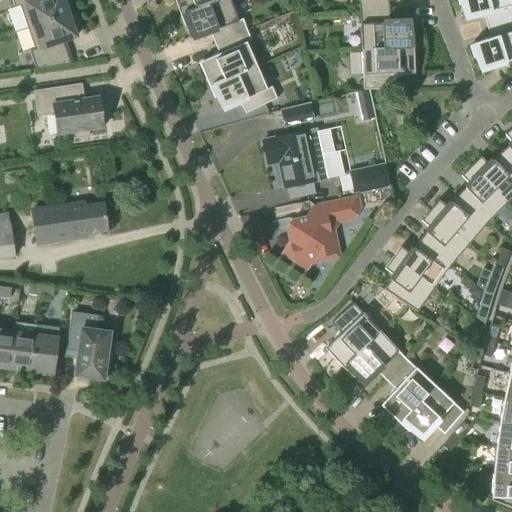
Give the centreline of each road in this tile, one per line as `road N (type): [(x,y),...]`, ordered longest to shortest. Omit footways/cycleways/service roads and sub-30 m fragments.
road 1 (residential): [(454,511),(372,453),(309,387),(266,324),(142,65),(122,0)]
road 2 (residential): [(310,316),(343,289),(430,173),(486,118)]
road 3 (residential): [(486,118),(437,0)]
